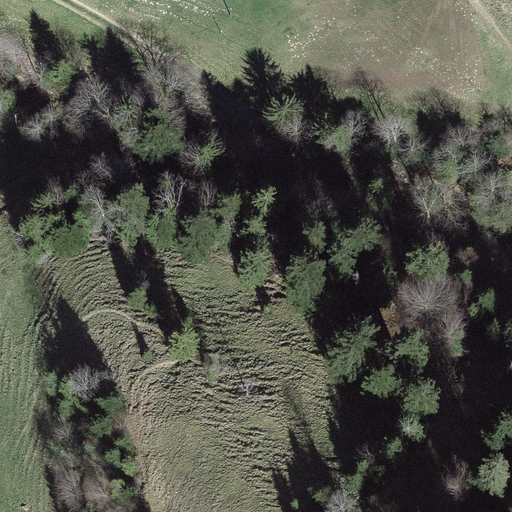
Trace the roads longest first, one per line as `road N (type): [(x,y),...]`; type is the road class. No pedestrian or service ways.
road 1 (track): [(511,282),(474,272),(377,220),(321,204),(64,178),(0,200)]
road 2 (track): [(64,178),(126,162),(240,156),(255,140),(247,121),(201,82),(67,0)]
